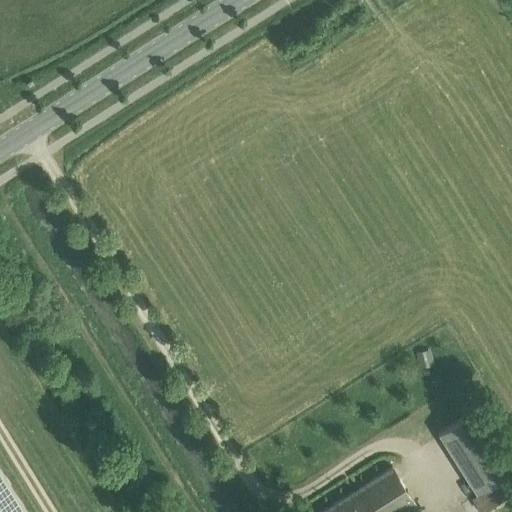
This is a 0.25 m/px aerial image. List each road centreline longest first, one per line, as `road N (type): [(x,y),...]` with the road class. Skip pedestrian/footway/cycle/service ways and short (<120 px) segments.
road 1 (track): [(202,511),(0,191)]
road 2 (tertiary): [(0,151),(239,0)]
